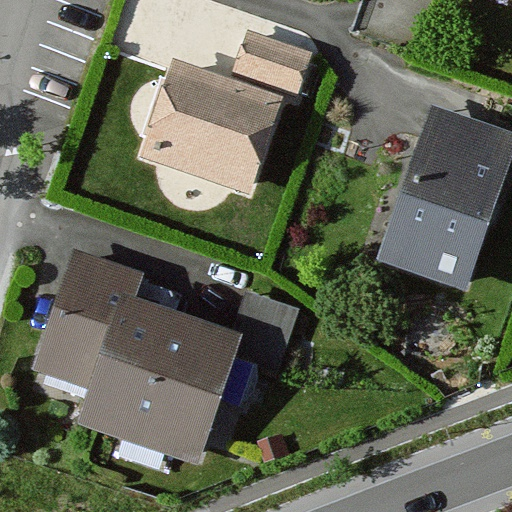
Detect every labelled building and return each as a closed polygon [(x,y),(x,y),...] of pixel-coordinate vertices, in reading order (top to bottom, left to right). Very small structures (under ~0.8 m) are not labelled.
[(311,56),(247,34),(232,77),(296,99),(311,56)] [(175,69),(144,160),(250,195),(281,104),(175,69)] [(511,137),(434,113),(384,268),(464,294),(511,146),(511,137)] [(178,294),(75,261),(39,371),(102,391),(91,424),(193,457),(229,346),(168,326),(178,294)] [(300,312),(250,296),(232,354),(283,370),(300,312)]
